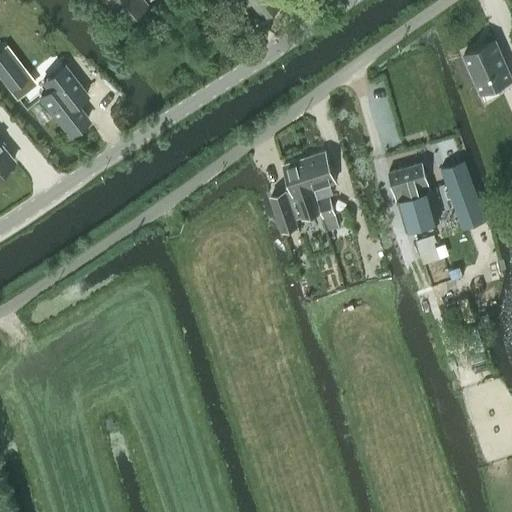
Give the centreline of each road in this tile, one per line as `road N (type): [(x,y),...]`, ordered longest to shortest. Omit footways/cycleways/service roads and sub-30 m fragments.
road 1 (unclassified): [(0,313),(452,0)]
road 2 (tertiary): [(353,0),(0,229)]
road 3 (unknown): [(81,177),(0,83)]
